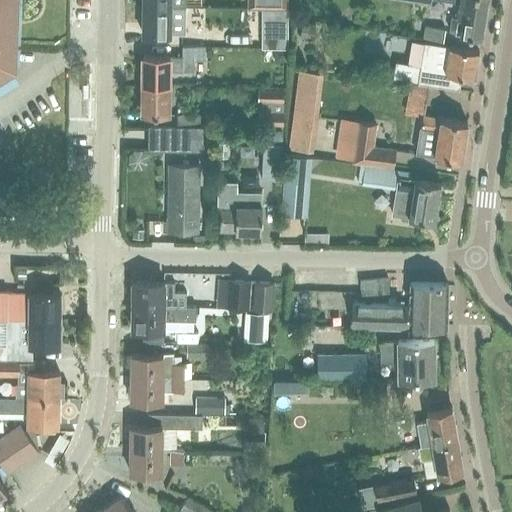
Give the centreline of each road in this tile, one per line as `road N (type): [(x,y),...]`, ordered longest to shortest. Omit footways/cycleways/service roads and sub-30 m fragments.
road 1 (residential): [(479,257),(103,253)]
road 2 (residential): [(34,511),(66,477),(94,425),(103,379),(103,253)]
road 3 (residential): [(103,253),(111,0)]
road 4 (secondary): [(479,257),(511,32)]
road 5 (residential): [(498,511),(481,442),(471,327)]
